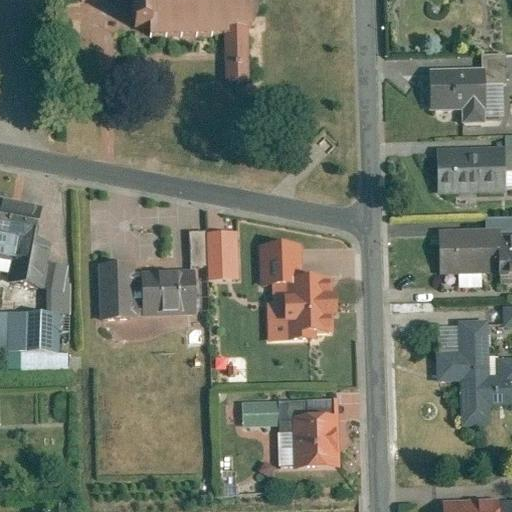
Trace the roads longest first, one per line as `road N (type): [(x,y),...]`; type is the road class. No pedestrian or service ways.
road 1 (residential): [(0,158),(352,222),(373,219)]
road 2 (residential): [(380,511),(373,219)]
road 3 (residential): [(373,219),(365,0)]
